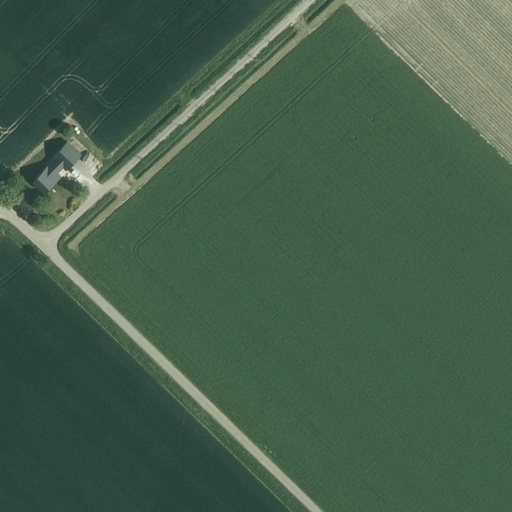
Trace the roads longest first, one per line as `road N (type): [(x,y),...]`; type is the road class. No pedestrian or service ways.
road 1 (unclassified): [(316,511),(41,243)]
road 2 (unclassified): [(41,243),(309,0)]
